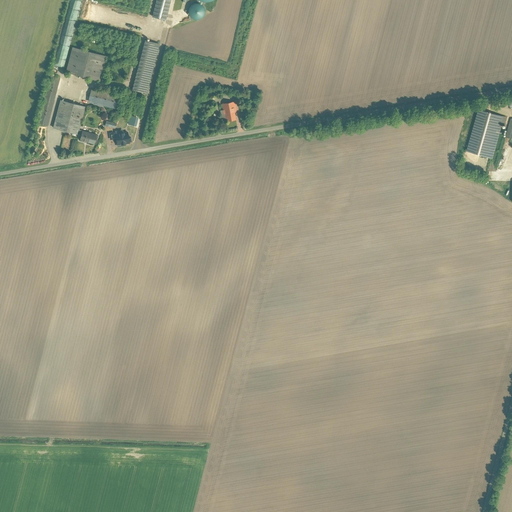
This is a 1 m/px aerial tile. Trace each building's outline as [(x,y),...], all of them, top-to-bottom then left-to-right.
[(155,0),(152,16),(166,19),(170,0),(155,0)] [(195,18),(197,19),(200,18),(202,16),(203,14),(204,12),(204,9),(203,7),(201,5),(198,4),(196,3),(193,4),(191,6),(190,8),(189,10),(189,13),(190,15),(192,17),(195,18)] [(88,4),(84,18),(91,20),(96,7),(88,4)] [(63,37),(72,38),(75,23),(66,21),(63,37)] [(132,89),(147,93),(160,43),(145,39),(132,89)] [(107,55),(72,46),(65,71),(100,81),(107,55)] [(57,98),(61,77),(52,75),(50,89),(53,89),(52,97),(57,98)] [(119,95),(92,88),(88,101),(116,108),(119,95)] [(85,105),(60,99),(52,127),(78,134),(85,105)] [(223,121),(236,118),(235,111),(237,111),(235,101),(222,103),(224,109),(221,110),(223,121)] [(478,108),(466,151),(493,158),(505,116),(478,108)] [(105,125),(116,128),(117,121),(107,119),(105,125)] [(79,139),(95,143),(98,133),(82,129),(79,139)]
